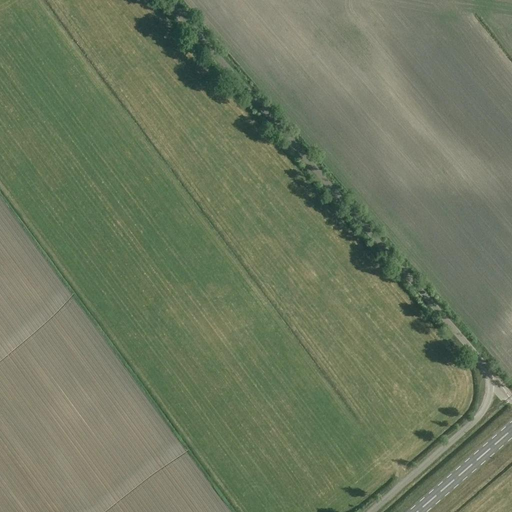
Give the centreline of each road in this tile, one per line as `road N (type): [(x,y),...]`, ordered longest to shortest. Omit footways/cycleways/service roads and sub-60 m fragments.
road 1 (unclassified): [(498,383),(168,0)]
road 2 (unclassified): [(370,511),(478,416),(498,383)]
road 3 (primary): [(417,511),(511,429)]
